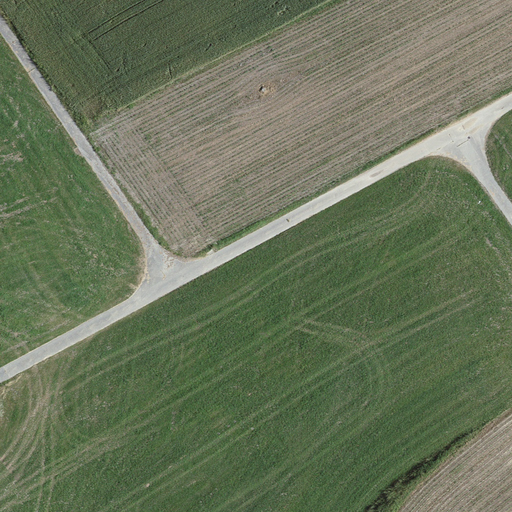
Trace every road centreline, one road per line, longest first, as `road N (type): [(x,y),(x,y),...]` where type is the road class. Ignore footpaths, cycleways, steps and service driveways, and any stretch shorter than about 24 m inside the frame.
road 1 (track): [(511,108),(0,376)]
road 2 (track): [(0,35),(175,287)]
